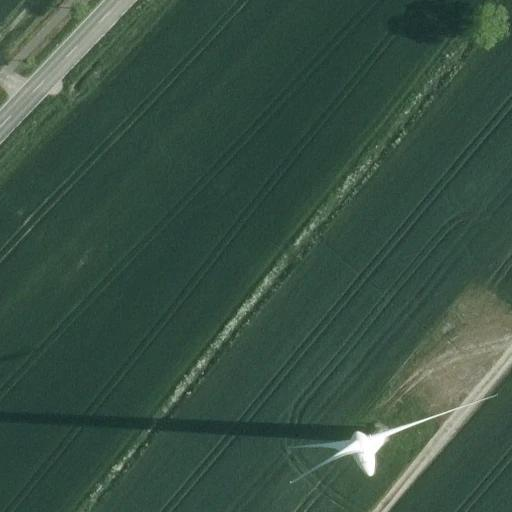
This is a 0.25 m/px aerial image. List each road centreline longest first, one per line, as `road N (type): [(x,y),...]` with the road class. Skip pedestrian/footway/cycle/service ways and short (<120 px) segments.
road 1 (track): [(511,356),(381,511)]
road 2 (secondary): [(0,129),(123,0)]
